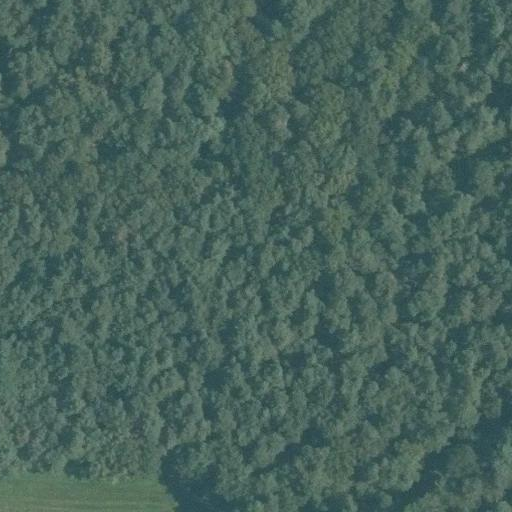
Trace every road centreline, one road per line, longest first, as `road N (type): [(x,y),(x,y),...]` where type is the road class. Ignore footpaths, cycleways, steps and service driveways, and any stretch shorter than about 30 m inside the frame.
road 1 (track): [(0,210),(109,211),(352,185)]
road 2 (track): [(352,185),(445,0)]
road 3 (track): [(298,0),(236,17),(174,0)]
